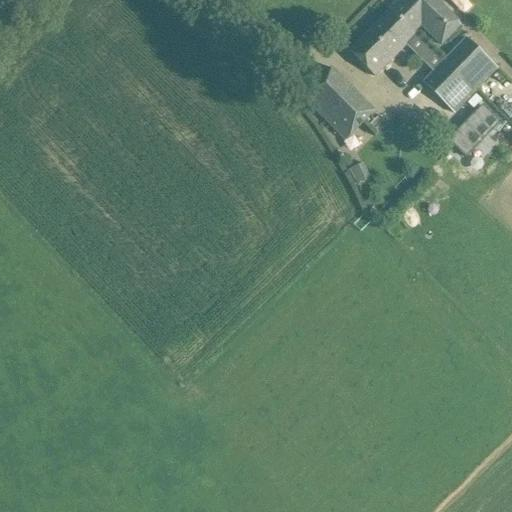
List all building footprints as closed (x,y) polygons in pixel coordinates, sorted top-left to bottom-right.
[(400,0),(390,11),(405,26),(406,25),(417,35),(415,32),(421,26),(442,45),(461,25),(434,0),(400,0)] [(349,51),(363,65),(375,77),(417,35),(406,25),(405,26),(390,11),(349,51)] [(469,40),(446,62),(478,91),(499,70),(473,43),(469,40)] [(446,62),(424,84),(454,115),(478,91),(446,62)] [(332,69),(303,97),(348,143),(376,113),(332,69)] [(449,141),(467,159),(501,124),(483,107),(449,141)] [(356,181),(364,177),(358,165),(350,169),(356,181)]
